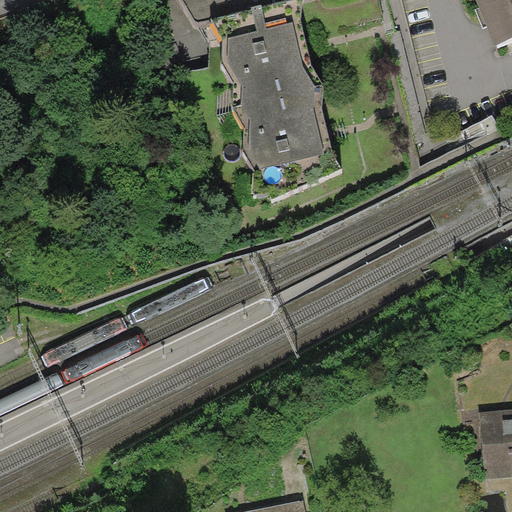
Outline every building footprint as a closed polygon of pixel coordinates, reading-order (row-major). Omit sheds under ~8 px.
[(199,23),(210,18),(281,0),(183,0),(196,21),(199,23)] [(301,0),(281,0),(210,18),(222,40),(223,61),(234,80),(231,105),(244,126),(243,151),(255,171),(332,153),(326,126),(321,105),(323,84),(313,69),(306,39),(300,18),(301,0)] [(511,0),(476,0),(495,46),(511,39),(511,0)] [(511,408),(479,412),(485,479),(511,476),(511,408)] [(306,511),(304,500),(245,511),(306,511)]
